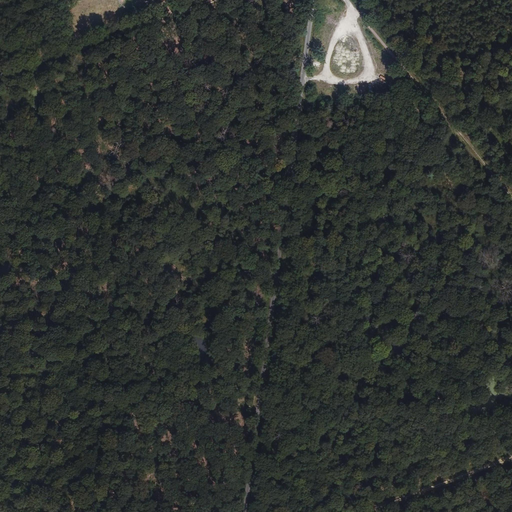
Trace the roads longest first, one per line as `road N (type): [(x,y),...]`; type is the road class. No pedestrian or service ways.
road 1 (unclassified): [(312,0),(245,511)]
road 2 (track): [(0,76),(213,0)]
road 3 (track): [(511,198),(403,69)]
road 4 (track): [(365,511),(511,457)]
road 5 (track): [(353,10),(337,30),(328,78),(391,81),(405,72)]
